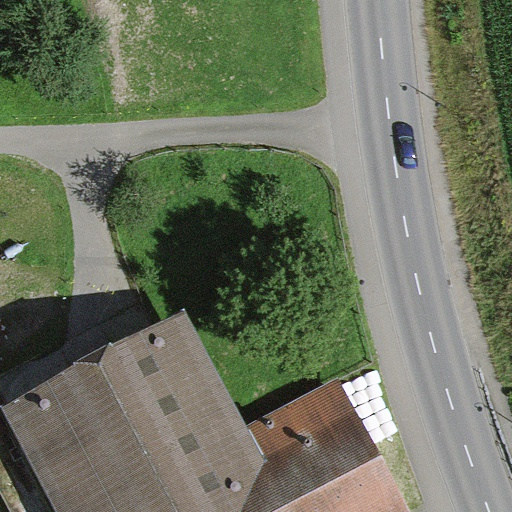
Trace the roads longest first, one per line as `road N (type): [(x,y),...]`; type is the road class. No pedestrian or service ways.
road 1 (secondary): [(379,0),(416,274),(450,406),(490,511)]
road 2 (track): [(0,139),(391,129)]
road 3 (track): [(0,396),(114,336),(87,215),(80,137)]
